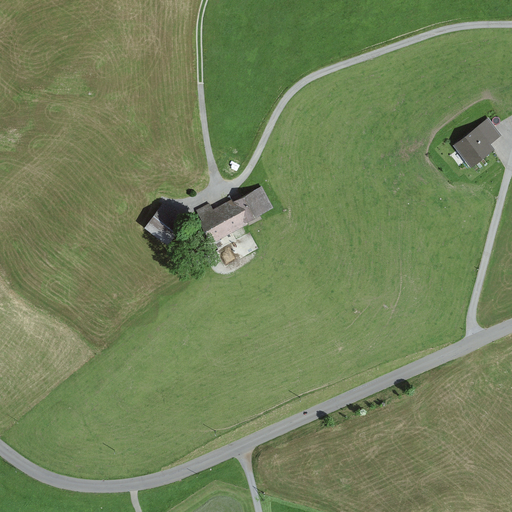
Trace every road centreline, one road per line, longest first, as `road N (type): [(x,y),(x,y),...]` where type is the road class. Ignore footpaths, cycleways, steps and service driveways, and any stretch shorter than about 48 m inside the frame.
road 1 (tertiary): [(241,447),(511,326)]
road 2 (tertiary): [(0,449),(37,474),(98,487),(163,478),(241,447)]
road 3 (track): [(204,0),(199,84),(221,190)]
